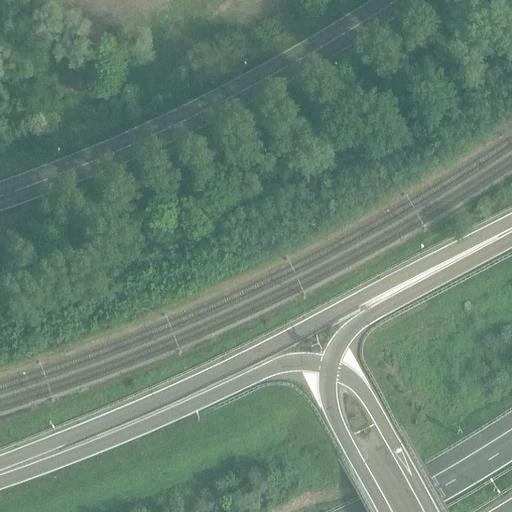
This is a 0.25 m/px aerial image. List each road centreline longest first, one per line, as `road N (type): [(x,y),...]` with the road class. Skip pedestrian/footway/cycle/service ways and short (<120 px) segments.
road 1 (unclassified): [(0,196),(125,152),(401,0)]
road 2 (primary): [(327,368),(264,369),(0,479)]
road 3 (trunk): [(511,220),(255,352)]
road 4 (primary): [(255,352),(0,466)]
road 5 (primary): [(511,237),(363,320),(327,368)]
road 6 (primary): [(432,511),(364,392),(327,368)]
road 7 (primary): [(327,368),(331,410),(383,511)]
road 8 (motorway): [(511,444),(396,511)]
